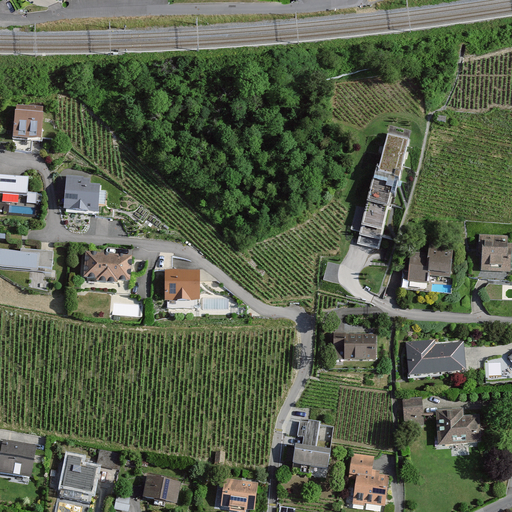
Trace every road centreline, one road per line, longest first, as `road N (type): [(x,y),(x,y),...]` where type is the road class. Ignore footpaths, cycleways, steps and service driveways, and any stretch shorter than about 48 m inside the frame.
road 1 (residential): [(273,511),(279,427),(305,363),(306,326),(256,305),(194,254),(63,236),(49,175),(0,157)]
road 2 (residential): [(354,0),(0,17)]
road 3 (residential): [(511,322),(393,310),(351,282),(353,265),(370,257)]
